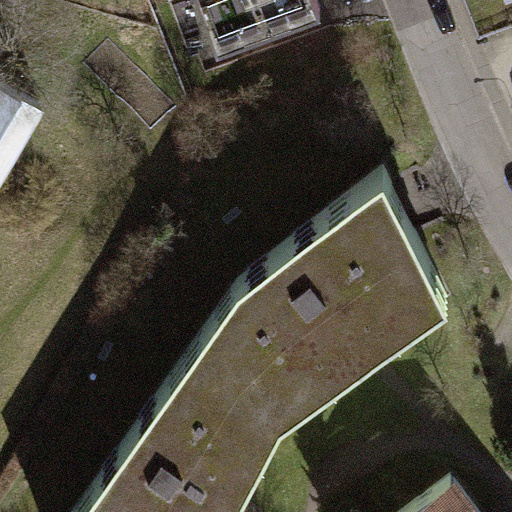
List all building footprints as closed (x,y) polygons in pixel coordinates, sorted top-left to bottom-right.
[(192,0),(208,42),(312,4),(310,0),(192,0)] [(0,173),(43,99),(0,74),(0,173)] [(228,276),(202,312),(240,338),(220,366),(272,411),(439,292),(375,161),(228,276)] [(219,511),(272,411),(220,366),(240,338),(202,312),(61,511),(219,511)] [(472,511),(442,471),(388,511),(472,511)]
